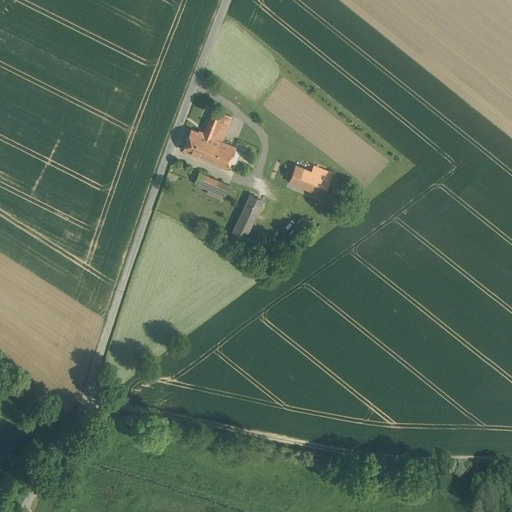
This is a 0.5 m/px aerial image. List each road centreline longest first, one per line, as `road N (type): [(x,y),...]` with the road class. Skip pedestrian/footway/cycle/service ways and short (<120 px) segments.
road 1 (unclassified): [(25,511),(83,415),(147,210),(226,0)]
road 2 (track): [(511,464),(350,454),(87,398)]
